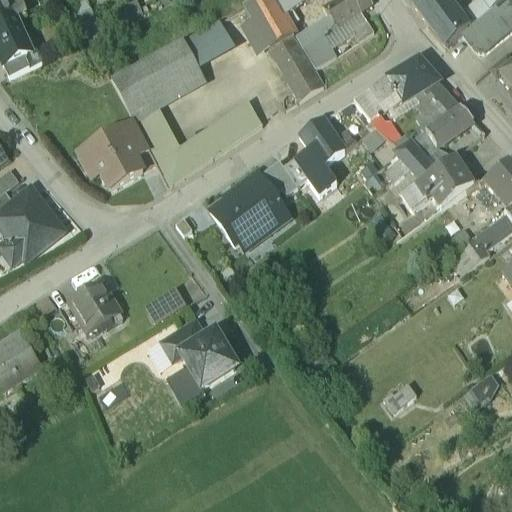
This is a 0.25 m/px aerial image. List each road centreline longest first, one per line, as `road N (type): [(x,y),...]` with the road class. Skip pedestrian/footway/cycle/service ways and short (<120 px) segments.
road 1 (residential): [(414,45),(109,239)]
road 2 (residential): [(109,239),(0,115)]
road 3 (residential): [(511,144),(414,45)]
road 4 (residential): [(109,239),(0,303)]
